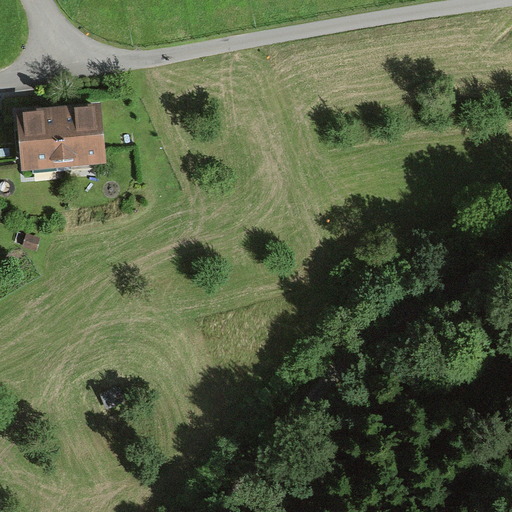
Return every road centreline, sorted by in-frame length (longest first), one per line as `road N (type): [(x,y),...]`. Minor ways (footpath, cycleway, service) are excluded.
road 1 (unclassified): [(77,70),(511,1)]
road 2 (track): [(511,259),(405,312),(354,356),(225,511)]
